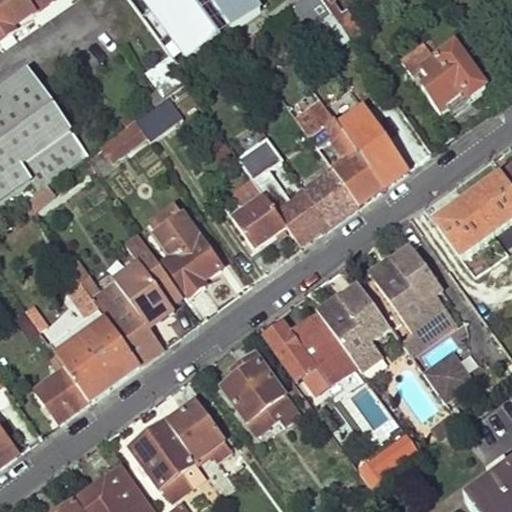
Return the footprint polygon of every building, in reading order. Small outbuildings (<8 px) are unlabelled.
[(0,0),(0,41),(15,31),(11,26),(47,0),(0,0)] [(129,0),(170,57),(179,69),(274,0),(129,0)] [(323,0),(301,0),(283,14),(301,37),(333,13),(323,0)] [(333,0),(323,0),(333,13),(347,33),(353,27),(333,0)] [(353,27),(347,33),(354,43),(360,38),(353,27)] [(457,44),(424,68),(434,83),(423,91),(440,116),(466,98),(470,104),(487,92),(498,109),(511,98),(511,89),(481,47),(476,51),(463,32),(453,40),(457,44)] [(189,83),(179,69),(170,57),(147,74),(159,91),(166,100),(170,97),(189,83)] [(88,158),(24,70),(0,87),(0,203),(31,180),(40,193),(85,160),(88,158)] [(304,76),(280,95),(324,157),(334,150),(345,165),(334,172),(360,209),(385,190),(334,119),(304,76)] [(166,100),(159,91),(143,101),(151,112),(166,100)] [(187,119),(170,97),(166,100),(151,112),(137,122),(139,124),(150,142),(152,144),(187,119)] [(357,102),(334,119),(385,190),(409,173),(357,102)] [(139,124),(104,150),(116,165),(150,142),(139,124)] [(334,172),(306,193),(332,229),(360,209),(334,172)] [(270,174),(256,184),(265,197),(288,229),(302,249),(323,233),(324,235),(332,229),(306,193),(291,204),(270,174)] [(511,174),(502,181),(511,194),(511,174)] [(511,194),(502,181),(437,229),(463,263),(511,227),(511,194)] [(265,197),(256,184),(255,182),(233,197),(243,213),(230,222),(253,254),(264,246),(288,229),(265,197)] [(57,204),(50,194),(29,209),(36,219),(57,204)] [(243,213),(233,197),(219,207),(230,222),(243,213)] [(188,216),(158,237),(173,259),(165,264),(191,302),(216,284),(213,280),(225,271),(188,216)] [(395,271),(374,286),(413,340),(431,328),(446,316),(435,300),(442,295),(410,251),(392,265),(391,265),(395,271)] [(81,262),(71,270),(79,281),(102,313),(109,323),(141,368),(164,351),(132,308),(119,316),(81,262)] [(390,262),(368,278),(374,286),(395,271),(391,265),(392,265),(390,262)] [(102,313),(79,281),(66,291),(89,323),(102,313)] [(390,333),(358,289),(340,303),(343,308),(322,323),(358,373),(362,378),(383,362),(372,346),(390,333)] [(321,322),(322,323),(343,308),(340,303),(338,300),(317,316),(321,322)] [(38,309),(29,315),(44,336),(53,330),(38,309)] [(322,323),(321,322),(292,342),(282,329),(265,342),(300,389),(309,382),(321,399),(358,373),(322,323)] [(109,323),(60,359),(91,404),(141,368),(109,323)] [(430,367),(457,347),(449,337),(422,357),(430,367)] [(474,386),(453,357),(424,377),(446,407),(474,386)] [(63,374),(37,392),(61,426),(91,404),(60,359),(54,363),(63,374)] [(245,376),(224,392),(247,427),(284,399),(256,360),(241,371),(245,376)] [(363,390),(350,403),(375,427),(388,414),(363,390)] [(226,445),(200,407),(182,420),(209,457),(216,466),(232,453),(226,445)] [(288,418),(280,424),(289,437),(298,431),(288,418)] [(169,427),(132,453),(162,495),(198,470),(196,467),(209,457),(182,420),(170,429),(169,427)] [(426,423),(410,435),(428,458),(443,447),(426,423)] [(0,470),(18,457),(0,431),(0,470)] [(376,467),(361,478),(375,497),(424,461),(410,442),(392,455),(376,467)] [(392,455),(389,451),(373,462),(376,467),(392,455)] [(511,511),(511,467),(475,495),(486,511),(511,511)] [(149,511),(120,473),(94,492),(95,494),(108,511),(149,511)] [(108,511),(95,494),(84,502),(91,511),(108,511)] [(91,511),(84,502),(77,507),(80,511),(91,511)]
